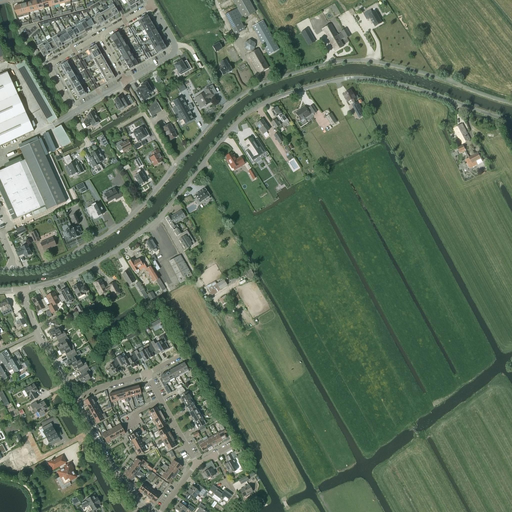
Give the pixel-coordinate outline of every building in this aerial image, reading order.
[(139,2),(138,0),(131,0),(126,3),(129,6),(130,5),(133,9),(137,7),(135,4),(139,2)] [(233,0),(244,19),(255,12),(247,0),(233,0)] [(307,0),(285,0),(296,24),(280,29),(284,37),(298,32),(296,29),(302,27),(305,18),(314,14),(307,0)] [(315,0),(327,20),(339,13),(331,0),(315,0)] [(28,13),(25,3),(20,5),(23,14),(23,17),(29,15),(28,13)] [(109,8),(114,17),(116,15),(116,14),(118,13),(113,4),(107,7),(109,9),(109,8)] [(20,5),(15,6),(17,16),(18,16),(18,18),(23,17),(23,14),(20,5)] [(109,19),(109,18),(110,17),(111,18),(114,17),(109,8),(109,9),(104,11),(109,19)] [(243,19),(237,8),(225,15),(235,35),(245,30),(240,21),(243,19)] [(372,13),(370,10),(364,14),(367,20),(370,18),(375,27),(382,23),(375,11),(372,13)] [(109,19),(104,11),(100,14),(99,14),(104,22),(107,21),(106,20),(108,18),(109,20),(109,19)] [(99,14),(100,14),(99,13),(94,16),(95,17),(100,25),(99,24),(101,22),(102,24),(104,22),(99,14)] [(140,26),(150,20),(147,16),(147,15),(137,21),(140,26)] [(95,27),(90,19),(88,16),(84,19),(90,30),(90,29),(92,28),(92,29),(95,27)] [(95,17),(90,19),(95,27),(97,26),(97,25),(99,24),(99,25),(100,25),(95,17)] [(90,30),(84,19),(79,22),(85,33),(88,31),(87,30),(89,29),(90,30)] [(144,30),(152,25),(150,20),(140,26),(141,25),(144,30)] [(269,55),(278,50),(262,21),(252,26),(269,55)] [(85,33),(79,22),(75,25),(81,36),(81,35),(80,34),(82,33),(83,34),(85,33)] [(337,35),(331,24),(322,29),(334,51),(343,46),(340,40),(344,38),(345,39),(350,36),(346,29),(341,32),(341,33),(337,35)] [(81,36),(75,25),(70,28),(72,31),(76,38),(79,37),(78,36),(80,35),(81,36)] [(155,30),(152,25),(144,30),(147,35),(155,30)] [(76,38),(72,31),(70,28),(70,27),(65,30),(71,41),(72,41),(71,40),(73,39),(74,40),(76,38)] [(308,46),(315,42),(307,29),(301,33),(308,46)] [(71,41),(65,30),(60,32),(67,44),(69,42),(69,41),(71,40),(71,41)] [(149,39),(158,34),(155,30),(147,35),(149,39)] [(67,44),(60,32),(56,35),(62,46),(62,45),(64,44),(64,45),(67,44)] [(119,32),(110,37),(113,42),(121,37),(121,36),(119,32)] [(160,39),(158,34),(149,39),(152,44),(151,44),(151,45),(160,39)] [(62,46),(56,35),(51,38),(53,41),(57,49),(60,48),(59,47),(61,45),(62,47),(62,46)] [(121,37),(113,42),(116,46),(126,40),(123,35),(121,37)] [(53,41),(51,38),(46,40),(48,43),(50,47),(53,52),(52,51),(54,49),(55,51),(57,49),(53,41)] [(163,44),(160,39),(151,45),(154,49),(163,44)] [(53,52),(50,47),(48,43),(46,40),(42,43),(43,46),(45,49),(48,54),(51,53),(50,52),(52,51),(52,52),(53,52)] [(126,40),(116,46),(118,51),(127,46),(124,42),(126,40)] [(48,54),(45,49),(43,46),(42,43),(37,46),(43,56),(45,55),(45,56),(48,54)] [(219,43),(212,47),(216,52),(222,48),(219,43)] [(166,49),(163,44),(154,49),(156,54),(166,49)] [(94,46),(87,50),(90,55),(97,51),(99,50),(97,47),(96,48),(94,46)] [(127,46),(118,51),(121,56),(129,51),(127,46)] [(259,73),(268,68),(258,49),(248,55),(259,73)] [(90,55),(87,56),(90,61),(93,59),(101,55),(100,52),(98,53),(97,51),(90,55)] [(129,51),(121,56),(124,60),(132,55),(129,51)] [(101,55),(93,59),(95,64),(103,60),(104,60),(104,59),(102,60),(101,58),(102,57),(101,55)] [(132,55),(124,60),(126,65),(137,59),(135,60),(132,55)] [(137,59),(126,65),(129,70),(140,64),(137,59)] [(70,60),(60,65),(62,68),(60,68),(62,71),(63,70),(65,69),(70,66),(72,65),(70,60)] [(103,60),(95,64),(98,69),(106,64),(105,61),(104,62),(103,60)] [(225,60),(217,65),(223,76),(232,70),(229,64),(228,65),(225,60)] [(191,69),(186,61),(182,63),(181,61),(174,65),(180,76),(191,69)] [(106,64),(98,69),(101,73),(108,69),(108,70),(109,69),(109,68),(108,69),(107,67),(108,67),(106,64)] [(64,72),(63,73),(65,76),(68,74),(73,71),(75,70),(72,65),(70,66),(65,69),(63,70),(64,72)] [(108,69),(101,73),(104,78),(112,73),(110,71),(109,71),(108,70),(108,69)] [(68,74),(65,76),(66,78),(67,77),(68,79),(67,80),(68,81),(69,80),(70,79),(76,76),(78,74),(75,70),(73,71),(68,74)] [(0,145),(33,131),(7,72),(0,74),(0,145)] [(112,73),(104,78),(106,83),(113,79),(112,77),(113,76),(112,73)] [(70,82),(69,82),(70,85),(73,83),(80,79),(78,74),(76,76),(70,79),(69,80),(70,82)] [(73,83),(70,85),(72,87),(73,87),(74,89),(73,89),(73,90),(74,89),(76,88),(81,85),(83,84),(83,83),(80,79),(73,83)] [(153,91),(151,88),(150,89),(146,82),(145,83),(145,82),(141,84),(142,85),(141,86),(142,87),(139,88),(139,89),(136,91),(140,98),(141,98),(143,101),(150,97),(148,94),(152,92),(153,91)] [(75,91),(74,92),(75,94),(78,93),(84,90),(81,85),(76,88),(74,89),(75,91)] [(204,93),(195,98),(197,101),(199,100),(203,107),(205,105),(205,106),(206,106),(206,105),(210,102),(208,99),(214,95),(211,90),(214,89),(212,85),(209,87),(205,89),(207,92),(204,93)] [(78,93),(75,94),(77,97),(78,96),(79,99),(89,93),(86,88),(84,90),(78,93)] [(352,100),(353,102),(358,99),(357,96),(355,97),(353,94),(351,90),(344,94),(348,102),(352,100)] [(118,98),(114,100),(116,105),(116,106),(117,108),(118,108),(119,109),(122,107),(123,108),(127,106),(130,104),(133,103),(131,100),(129,102),(126,97),(123,99),(122,97),(119,99),(118,98)] [(181,97),(173,102),(175,107),(179,113),(187,108),(185,105),(186,105),(186,104),(185,105),(184,103),(185,103),(184,103),(181,97)] [(363,110),(362,111),(357,102),(353,104),(360,118),(366,115),(363,110)] [(150,115),(161,109),(157,103),(147,109),(150,115)] [(313,114),(316,112),(312,106),(309,108),(310,109),(307,111),(304,106),(300,109),(301,110),(295,113),(300,120),(303,118),(304,119),(312,113),(313,114)] [(189,112),(187,108),(179,113),(183,120),(185,123),(193,119),(190,113),(191,113),(190,113),(189,112),(190,112),(189,112)] [(278,110),(276,108),(275,109),(273,109),(272,110),(271,111),(275,117),(278,115),(280,117),(279,118),(282,122),(286,119),(282,113),(281,114),(281,113),(279,110),(278,110)] [(98,121),(99,120),(97,116),(96,117),(93,112),(86,116),(88,120),(87,120),(83,121),(87,127),(91,124),(92,125),(99,121),(98,121)] [(325,117),(331,126),(336,122),(331,113),(325,117)] [(263,134),(269,130),(267,127),(262,119),(255,124),(260,131),(263,134)] [(275,119),(271,122),(275,129),(280,125),(278,122),(277,123),(275,119)] [(169,140),(176,136),(171,127),(172,127),(170,124),(162,128),(166,135),(169,140)] [(458,137),(466,132),(462,124),(453,128),(458,137)] [(146,144),(144,140),(149,137),(145,129),(142,130),(141,128),(137,130),(133,132),(133,133),(138,143),(140,142),(142,146),(146,144)] [(466,132),(458,137),(462,144),(465,143),(465,144),(467,143),(467,142),(470,140),(466,132)] [(279,144),(283,141),(277,133),(273,135),(279,144)] [(252,138),(245,143),(248,147),(250,150),(248,151),(246,152),(252,161),(251,159),(260,153),(261,154),(265,152),(266,152),(259,141),(257,139),(253,141),(252,138)] [(65,202),(38,140),(20,148),(25,160),(0,171),(0,192),(13,220),(45,206),(47,210),(65,202)] [(131,147),(128,140),(122,143),(122,142),(120,142),(115,144),(119,152),(122,150),(123,151),(131,147)] [(159,159),(162,157),(157,149),(152,152),(153,155),(149,158),(148,158),(150,162),(152,161),(154,166),(161,162),(159,159)] [(92,157),(88,159),(90,162),(93,167),(94,167),(95,168),(94,169),(91,171),(93,175),(97,173),(103,170),(100,165),(100,166),(99,164),(99,163),(99,162),(103,160),(103,159),(104,159),(102,155),(101,155),(98,151),(96,152),(96,151),(92,153),(92,154),(91,155),(92,157)] [(232,155),(231,153),(225,156),(227,159),(226,159),(232,168),(236,165),(238,168),(244,164),(240,157),(236,160),(233,155),(232,155)] [(470,162),(467,164),(470,169),(478,165),(476,161),(481,159),(478,153),(469,157),(469,158),(468,159),(470,162)] [(63,158),(66,164),(67,163),(68,166),(67,166),(72,175),(77,172),(78,174),(84,171),(81,165),(78,167),(75,162),(71,164),(70,162),(71,161),(68,155),(63,158)] [(139,158),(134,160),(139,168),(143,166),(139,158)] [(141,172),(139,169),(137,171),(138,173),(134,176),(135,178),(134,178),(136,181),(137,181),(140,185),(147,181),(142,172),(141,172)] [(248,172),(252,179),(256,177),(252,169),(248,172)] [(78,191),(85,187),(82,182),(76,186),(78,191)] [(116,200),(123,196),(119,189),(116,190),(115,188),(104,194),(109,202),(115,198),(116,200)] [(206,201),(209,199),(208,197),(209,196),(204,189),(194,195),(199,203),(205,199),(206,201)] [(91,214),(93,219),(102,215),(101,214),(104,213),(99,203),(96,205),(95,202),(91,205),(92,207),(89,208),(91,214)] [(171,216),(172,218),(173,218),(173,220),(175,224),(176,223),(182,219),(183,220),(184,219),(185,218),(185,217),(181,210),(179,211),(171,216)] [(170,215),(165,218),(171,228),(172,227),(174,230),(178,227),(177,225),(176,223),(175,224),(173,220),(173,218),(172,218),(171,216),(170,215)] [(68,236),(69,240),(73,238),(73,239),(80,236),(79,233),(81,232),(79,227),(76,228),(76,227),(72,229),(71,227),(65,230),(66,232),(65,233),(67,236),(68,236)] [(174,230),(173,230),(177,236),(182,233),(178,227),(174,230)] [(185,249),(192,245),(194,243),(186,230),(181,234),(183,237),(179,239),(185,249)] [(39,240),(35,231),(31,233),(35,242),(39,240)] [(56,246),(52,238),(40,243),(44,251),(56,246)] [(151,251),(153,250),(154,252),(157,251),(156,248),(153,242),(151,239),(145,242),(151,251)] [(30,253),(31,253),(27,244),(20,247),(20,248),(15,250),(18,256),(23,254),(24,256),(26,255),(27,255),(30,254),(30,253)] [(189,279),(192,277),(192,276),(180,255),(168,261),(180,283),(189,278),(189,279)] [(143,263),(141,264),(139,259),(134,262),(132,260),(128,262),(135,273),(136,274),(138,272),(139,271),(138,269),(143,266),(145,269),(153,282),(159,278),(151,266),(147,269),(143,263)] [(250,280),(255,278),(250,269),(246,271),(246,269),(244,269),(244,270),(244,269),(239,272),(241,277),(247,274),(250,280)] [(129,285),(134,282),(128,271),(127,271),(124,272),(124,273),(122,274),(129,285)] [(231,283),(240,278),(237,273),(228,279),(231,283)] [(114,297),(121,293),(115,282),(108,285),(109,286),(105,288),(101,279),(93,283),(100,295),(107,291),(110,289),(114,297)] [(216,284),(208,289),(208,290),(211,295),(227,286),(224,280),(223,280),(216,284)] [(138,282),(135,284),(140,291),(145,299),(148,297),(146,295),(143,289),(138,282)] [(84,293),(87,291),(84,286),(81,288),(79,288),(79,287),(77,284),(72,287),(78,297),(84,294),(84,293)] [(71,301),(73,299),(67,288),(59,292),(60,295),(58,296),(62,302),(64,301),(65,304),(68,302),(68,303),(69,303),(70,303),(71,303),(71,302),(71,301)] [(54,305),(59,303),(53,292),(46,296),(48,300),(49,300),(50,302),(49,302),(51,305),(48,306),(51,313),(57,310),(54,305)] [(229,301),(225,295),(219,300),(222,305),(229,301)] [(33,299),(32,300),(34,304),(35,307),(37,312),(41,310),(42,311),(43,311),(49,309),(45,301),(42,303),(38,296),(33,299)] [(0,309),(1,312),(10,308),(6,300),(4,301),(4,302),(0,304),(0,309)] [(18,328),(26,324),(23,318),(24,318),(21,312),(17,314),(20,320),(15,322),(18,328)] [(54,328),(48,331),(52,338),(55,337),(57,340),(66,335),(64,331),(61,333),(58,329),(56,330),(54,328)] [(60,344),(56,346),(59,350),(68,345),(65,341),(68,339),(66,335),(57,340),(60,344)] [(169,349),(165,343),(167,341),(164,335),(158,338),(160,342),(156,344),(155,341),(151,343),(155,352),(159,349),(161,353),(169,349)] [(142,347),(149,359),(153,357),(152,354),(155,352),(151,343),(142,347)] [(68,345),(59,350),(62,355),(65,353),(67,357),(75,352),(76,351),(72,344),(71,344),(68,345)] [(142,347),(138,350),(134,352),(139,361),(142,359),(144,362),(149,359),(142,347)] [(0,353),(0,354),(10,370),(12,369),(14,373),(15,373),(14,372),(22,368),(20,365),(22,364),(19,360),(18,360),(15,357),(9,361),(7,357),(9,355),(6,350),(0,353)] [(66,363),(66,365),(67,367),(68,366),(68,367),(71,365),(77,362),(80,360),(79,359),(77,356),(78,356),(75,352),(67,357),(69,361),(66,362),(66,363)] [(139,361),(134,352),(130,354),(132,357),(127,360),(130,366),(132,369),(137,366),(135,363),(139,361)] [(10,370),(0,354),(0,353),(0,360),(1,360),(3,365),(0,366),(0,376),(1,376),(3,380),(3,379),(10,375),(11,375),(9,371),(10,370)] [(124,354),(119,356),(116,359),(120,367),(124,365),(126,368),(130,366),(127,360),(124,354)] [(120,367),(116,359),(111,361),(113,364),(109,367),(110,369),(108,371),(111,377),(119,373),(117,369),(120,367)] [(77,362),(71,365),(74,370),(77,368),(79,372),(81,371),(88,367),(86,363),(82,365),(80,360),(77,362)] [(184,363),(179,365),(184,374),(188,371),(189,372),(189,371),(191,370),(188,365),(186,367),(184,363)] [(179,365),(174,368),(179,376),(184,374),(179,365)] [(81,376),(76,379),(77,382),(79,381),(81,385),(88,381),(91,379),(87,373),(90,371),(88,367),(81,371),(79,372),(81,376)] [(174,368),(170,371),(174,379),(179,376),(174,368)] [(170,371),(165,373),(170,381),(174,379),(170,371)] [(161,378),(159,379),(160,380),(164,387),(166,386),(165,384),(169,382),(170,381),(165,373),(160,376),(161,378)] [(35,393),(38,391),(34,384),(24,389),(28,396),(29,396),(32,400),(37,397),(35,393)] [(182,387),(177,390),(178,391),(179,392),(178,392),(184,403),(192,398),(188,391),(185,392),(184,389),(183,389),(182,387)] [(92,397),(84,401),(87,405),(94,401),(92,397)] [(192,398),(184,403),(186,408),(185,408),(187,411),(192,408),(196,406),(192,398)] [(44,410),(47,408),(43,401),(37,405),(36,402),(30,405),(35,413),(37,412),(40,416),(45,413),(44,410)] [(94,401),(87,405),(89,410),(97,406),(94,401)] [(97,406),(89,410),(92,414),(99,410),(97,406)] [(150,416),(160,411),(157,406),(148,412),(150,416)] [(192,408),(187,411),(188,414),(189,413),(192,417),(192,418),(200,413),(196,406),(192,408)] [(99,410),(92,414),(94,419),(102,415),(99,410)] [(153,421),(162,415),(160,411),(150,416),(152,419),(153,421)] [(102,415),(94,419),(97,423),(106,418),(104,413),(102,415)] [(200,413),(192,418),(198,428),(199,427),(201,430),(202,429),(205,428),(204,425),(206,424),(204,421),(200,413)] [(155,425),(165,420),(162,415),(153,421),(152,419),(150,421),(152,423),(154,422),(155,425)] [(167,424),(165,420),(155,425),(158,430),(167,424)] [(217,423),(222,431),(217,434),(222,442),(227,439),(225,436),(227,435),(220,422),(217,423)] [(46,438),(55,432),(53,429),(54,429),(52,426),(50,427),(49,424),(42,428),(44,431),(43,432),(46,438)] [(120,424),(115,427),(121,436),(125,434),(124,431),(121,426),(120,425),(120,424)] [(109,430),(106,432),(112,441),(116,439),(111,429),(112,428),(111,426),(108,428),(109,430)] [(112,428),(111,429),(116,439),(121,436),(115,427),(112,428)] [(167,427),(157,432),(160,437),(169,432),(167,427)] [(55,432),(46,438),(49,443),(50,442),(52,446),(58,442),(57,439),(59,438),(57,435),(55,432)] [(106,432),(102,434),(107,444),(112,441),(106,432)] [(127,437),(127,438),(130,442),(139,437),(136,432),(127,437)] [(169,432),(160,437),(161,440),(162,441),(172,436),(169,432)] [(213,437),(217,444),(222,442),(217,434),(213,437)] [(161,440),(159,441),(161,444),(163,443),(165,446),(174,441),(172,436),(162,441),(161,440)] [(139,437),(130,442),(132,447),(135,445),(142,441),(142,442),(145,441),(143,438),(141,440),(139,437)] [(217,444),(213,437),(208,439),(212,447),(217,444)] [(203,442),(208,450),(212,447),(208,439),(203,442)] [(135,445),(132,447),(135,451),(144,446),(142,442),(142,441),(135,445)] [(174,441),(165,446),(167,450),(177,445),(174,441)] [(208,450),(203,442),(198,444),(203,452),(208,450)] [(21,449),(12,454),(14,457),(15,457),(16,459),(13,460),(17,470),(25,466),(25,467),(29,465),(24,456),(31,452),(28,446),(21,449)] [(144,446),(135,451),(137,455),(141,453),(143,452),(147,450),(144,446)] [(236,464),(234,460),(238,458),(235,453),(226,457),(229,463),(224,465),(230,475),(233,473),(234,473),(234,472),(237,471),(234,465),(236,464)] [(67,466),(66,466),(65,463),(62,456),(54,461),(53,460),(52,460),(51,460),(50,460),(51,461),(48,463),(50,467),(51,466),(53,469),(59,466),(61,471),(58,472),(61,476),(56,479),(62,490),(71,485),(68,481),(75,477),(69,466),(68,467),(67,466)] [(135,458),(132,462),(135,464),(139,467),(141,468),(145,463),(145,462),(141,459),(141,458),(140,459),(139,460),(135,458)] [(173,460),(170,464),(179,471),(182,467),(173,460)] [(132,462),(129,466),(138,473),(137,474),(139,475),(141,473),(139,471),(141,468),(139,467),(135,464),(132,462)] [(168,467),(167,468),(176,475),(179,471),(170,464),(168,467)] [(213,470),(216,469),(213,465),(208,468),(209,470),(203,473),(207,480),(216,475),(213,470)] [(129,466),(126,470),(135,477),(137,474),(138,473),(129,466)] [(166,470),(164,473),(173,479),(176,475),(167,468),(168,467),(166,466),(164,468),(166,470)] [(126,470),(123,474),(129,479),(128,481),(132,484),(132,483),(133,482),(132,481),(135,477),(126,470)] [(161,477),(168,482),(170,483),(173,479),(164,473),(161,477)] [(241,485),(249,481),(246,477),(239,481),(241,485)] [(227,503),(232,496),(225,490),(223,493),(214,486),(215,485),(220,483),(219,482),(214,485),(207,494),(220,504),(223,500),(227,503)] [(139,492),(142,495),(149,486),(144,483),(138,491),(139,492)] [(190,494),(185,500),(188,502),(192,497),(193,496),(196,498),(199,494),(202,496),(206,490),(201,487),(199,485),(196,489),(192,487),(188,492),(190,494)] [(153,489),(154,490),(155,488),(154,487),(153,486),(151,488),(149,486),(142,495),(146,498),(153,489)] [(240,491),(241,492),(244,497),(245,497),(245,498),(246,498),(249,496),(250,495),(249,494),(253,492),(249,486),(240,491)] [(150,501),(157,492),(154,490),(153,489),(146,498),(150,501)] [(155,504),(161,495),(157,492),(150,501),(155,504)] [(82,505),(81,506),(82,508),(83,508),(84,508),(88,506),(89,505),(89,506),(92,511),(93,511),(96,511),(97,510),(99,509),(99,507),(100,507),(99,506),(98,504),(100,503),(97,498),(95,499),(93,495),(88,498),(89,500),(87,501),(86,500),(86,501),(81,504),(82,505)] [(185,511),(187,510),(190,511),(192,511),(195,510),(189,505),(187,509),(180,503),(175,509),(179,511),(185,511)]
